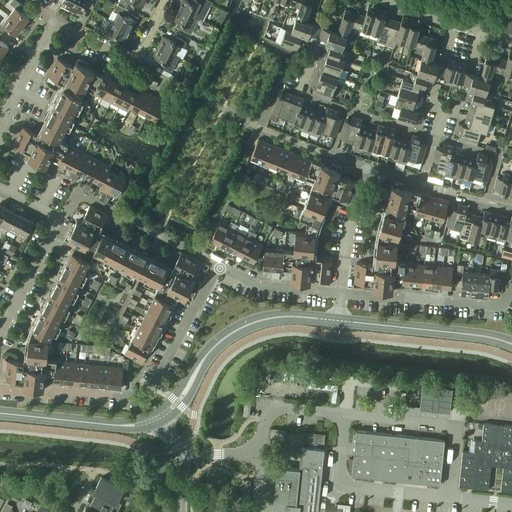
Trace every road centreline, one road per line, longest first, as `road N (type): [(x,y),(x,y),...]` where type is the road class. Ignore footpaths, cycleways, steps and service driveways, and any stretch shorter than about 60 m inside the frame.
road 1 (tertiary): [(338,321),(274,318),(229,334),(176,404),(148,425),(0,414)]
road 2 (residential): [(0,391),(146,399),(218,267)]
road 3 (residential): [(434,137),(306,94),(328,0)]
road 4 (residential): [(218,267),(75,191),(58,220)]
road 5 (residential): [(511,287),(503,307),(340,294)]
road 6 (tertiary): [(511,344),(338,321)]
road 7 (residential): [(340,294),(366,169)]
road 8 (residential): [(0,333),(58,220)]
road 9 (residential): [(340,294),(255,285),(218,267)]
